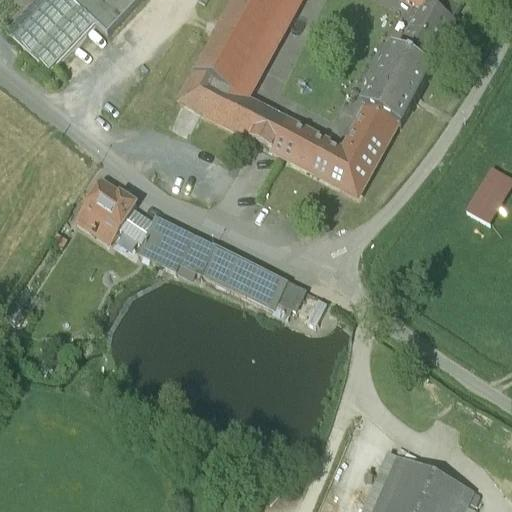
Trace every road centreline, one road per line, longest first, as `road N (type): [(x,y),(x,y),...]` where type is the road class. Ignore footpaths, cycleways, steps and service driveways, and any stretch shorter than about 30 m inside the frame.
road 1 (residential): [(0,74),(165,203),(219,232),(323,265)]
road 2 (residential): [(323,265),(355,243),(450,133),(511,19)]
road 3 (unclassified): [(511,404),(375,315),(323,265)]
